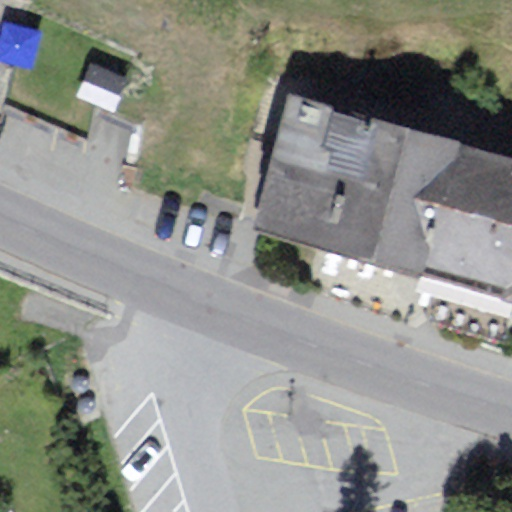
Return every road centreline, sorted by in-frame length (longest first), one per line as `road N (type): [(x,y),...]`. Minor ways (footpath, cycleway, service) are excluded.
road 1 (secondary): [(259,325),(0,215)]
road 2 (secondary): [(511,411),(259,325)]
road 3 (residential): [(259,325),(181,407),(205,511)]
